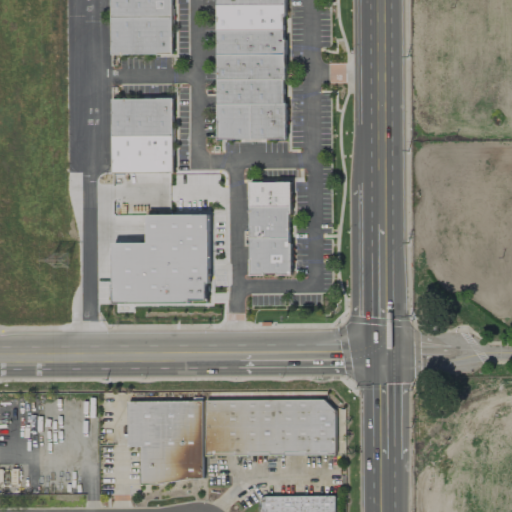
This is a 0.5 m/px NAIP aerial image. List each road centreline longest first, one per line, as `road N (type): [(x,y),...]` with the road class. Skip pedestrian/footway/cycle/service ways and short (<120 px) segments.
road 1 (primary): [(0,358),(238,357)]
road 2 (primary): [(384,183),(382,0)]
road 3 (primary): [(238,357),(385,355)]
road 4 (primary): [(385,355),(384,225)]
